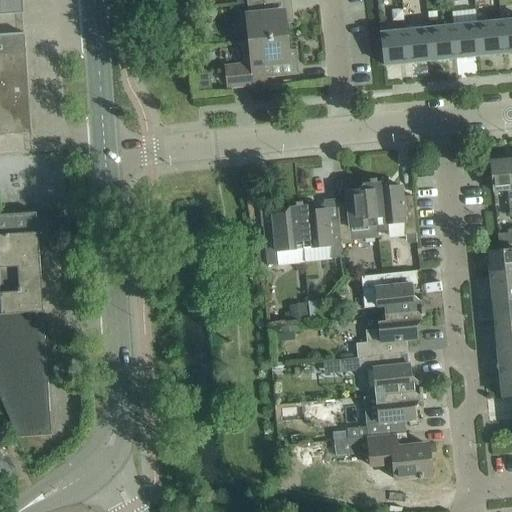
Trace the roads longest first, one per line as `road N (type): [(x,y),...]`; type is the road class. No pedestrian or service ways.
road 1 (residential): [(442,122),(457,356),(474,381),(475,402),(462,424),(465,464),(471,481),(511,487)]
road 2 (tertiary): [(96,462),(109,445),(121,395),(103,155)]
road 3 (residential): [(103,155),(344,132)]
road 4 (tertiary): [(103,155),(93,0)]
road 5 (residential): [(344,132),(330,0)]
